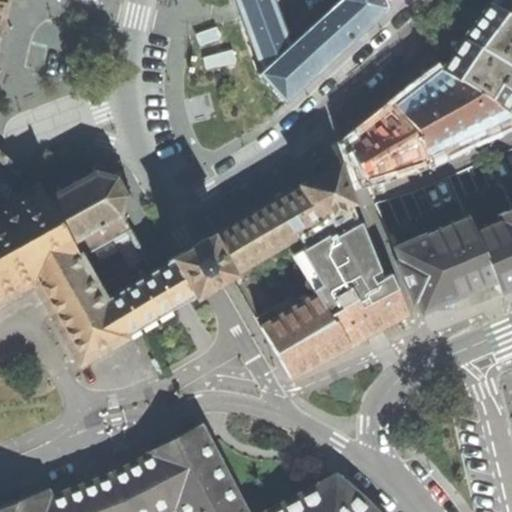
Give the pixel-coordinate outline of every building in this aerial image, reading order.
[(234,0),(235,1),(238,9),(242,19),(261,70),(258,73),(285,102),(388,8),(385,0),(234,0)] [(511,0),(491,0),(490,3),(511,15),(511,0)] [(470,30),(440,70),(489,103),(503,111),(511,96),(511,15),(490,3),(477,20),(470,30)] [(418,88),(394,106),(427,158),(467,140),(497,127),(511,120),(511,117),(503,111),(489,103),(440,70),(439,72),(418,88)] [(346,146),(364,177),(398,167),(427,158),(394,106),(372,125),(346,146)] [(0,187),(14,201),(38,187),(6,158),(0,152),(0,187)] [(262,206),(209,237),(229,275),(231,274),(297,236),(307,253),(302,255),(330,301),(322,306),(316,296),(261,328),(290,377),(326,357),(407,314),(392,278),(387,280),(384,281),(360,223),(358,224),(350,202),(352,201),(338,163),(262,206)] [(58,192),(46,199),(71,244),(117,218),(123,221),(124,219),(125,217),(121,214),(126,198),(132,198),(132,193),(126,193),(116,179),(119,175),(117,172),(113,177),(96,172),(96,166),(92,165),(92,173),(78,181),(74,176),(71,178),(74,183),(62,190),(59,185),(55,187),(58,192)] [(0,300),(32,282),(78,364),(124,337),(123,335),(97,289),(79,258),(71,244),(46,199),(38,187),(14,201),(0,208),(0,300)] [(396,252),(422,311),(440,303),(441,307),(456,300),(454,297),(470,290),(481,285),(483,288),(495,283),(497,290),(511,283),(511,216),(474,232),(469,221),(396,252)] [(79,258),(117,237),(129,230),(126,224),(124,219),(123,221),(117,218),(71,244),(79,258)] [(146,260),(129,230),(117,237),(134,268),(146,260)] [(164,263),(152,271),(146,260),(134,268),(97,289),(123,335),(144,324),(176,305),(185,299),(191,296),(170,258),(164,263)] [(0,511),(169,511),(178,508),(180,511),(373,511),(340,478),(273,511),(245,511),(230,483),(201,430),(152,454),(151,459),(130,468),(116,475),(51,500),(47,493),(0,510),(0,511)]
